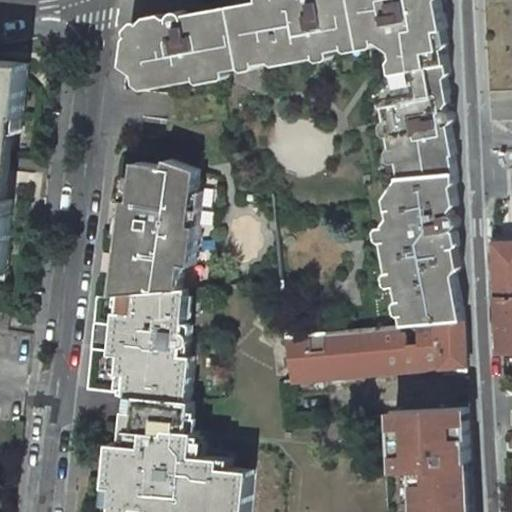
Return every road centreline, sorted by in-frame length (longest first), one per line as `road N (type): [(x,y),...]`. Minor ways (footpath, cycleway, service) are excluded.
road 1 (residential): [(49,511),(101,0)]
road 2 (residential): [(493,511),(465,0)]
